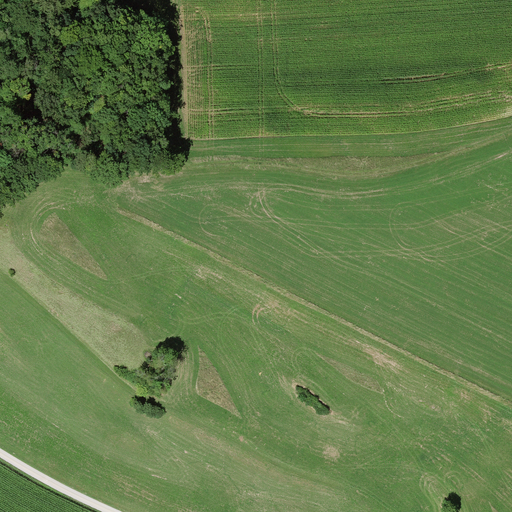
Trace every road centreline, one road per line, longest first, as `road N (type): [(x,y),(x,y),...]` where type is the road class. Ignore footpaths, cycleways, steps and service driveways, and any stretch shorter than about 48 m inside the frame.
road 1 (track): [(0,203),(63,168),(263,158),(393,165),(511,136)]
road 2 (track): [(167,404),(134,393),(0,268)]
road 3 (track): [(0,452),(115,511)]
